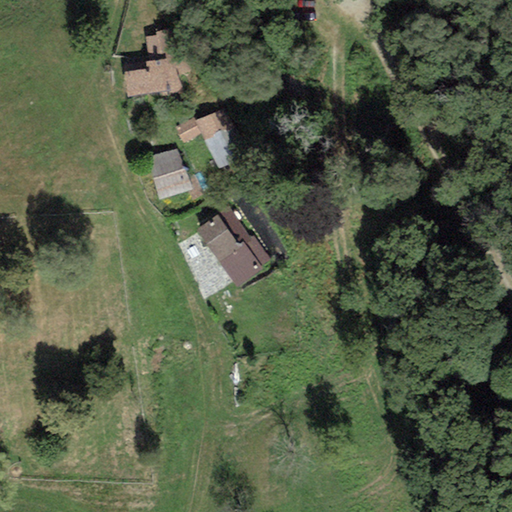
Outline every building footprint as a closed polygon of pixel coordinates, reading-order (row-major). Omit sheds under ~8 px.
[(143,70),(124,71),(126,93),(166,91),(164,58),(142,60),(143,70)] [(227,108),(197,119),(205,139),(235,128),(227,108)] [(177,154),(147,160),(154,197),(184,191),(177,154)] [(246,235),(226,207),(197,227),(216,255),(246,235)] [(246,235),(216,255),(210,258),(230,291),(274,264),(254,231),(246,235)]
